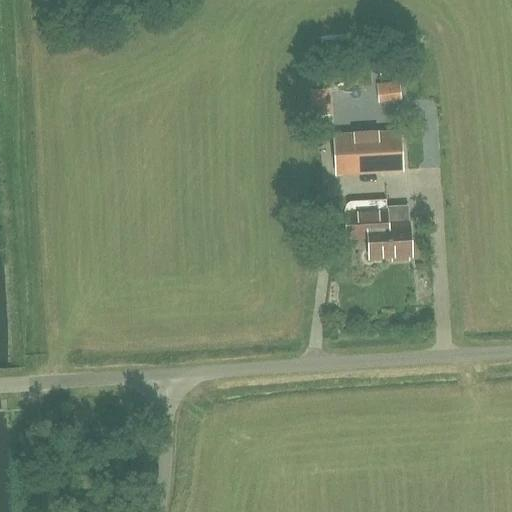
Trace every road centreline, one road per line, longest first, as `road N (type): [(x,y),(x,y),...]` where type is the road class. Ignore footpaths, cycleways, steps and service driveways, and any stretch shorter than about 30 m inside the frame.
road 1 (unclassified): [(165,376),(511,353)]
road 2 (unclassified): [(0,385),(165,376)]
road 3 (unclassified): [(156,511),(165,376)]
